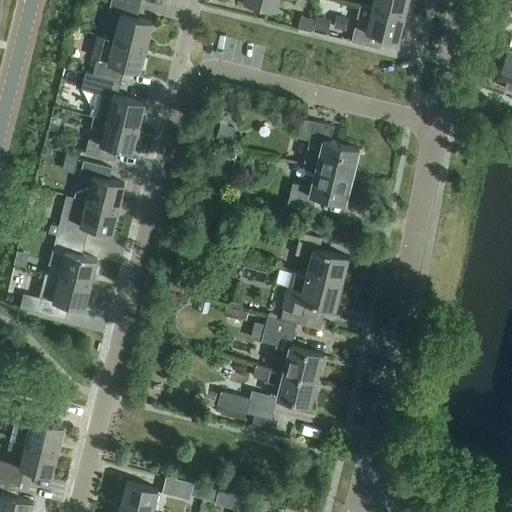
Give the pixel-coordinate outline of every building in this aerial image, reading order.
[(120,16),(114,39),(146,47),(152,22),(137,18),(140,4),(124,0),(111,0),(108,13),(120,16)] [(290,0),(244,0),(244,2),(276,10),(278,0),(286,0),(291,1),(290,0)] [(374,0),(372,7),(404,15),(408,0),(374,0)] [(404,15),(372,7),(372,8),(360,5),(357,17),(369,20),(367,30),(355,27),(351,41),(380,48),(383,37),(398,40),(404,15)] [(298,28),(311,31),(314,19),(301,16),(298,28)] [(317,17),(314,30),(324,32),(327,19),(317,17)] [(96,58),(92,75),(121,82),(124,68),(140,72),(146,47),(114,39),(98,35),(92,57),(96,58)] [(511,50),(508,49),(496,82),(511,87),(511,50)] [(89,115),(93,116),(138,127),(144,102),(117,96),(121,82),(92,75),(88,91),(95,93),(89,115)] [(138,127),(93,116),(91,126),(104,129),(101,142),(89,139),(85,153),(114,160),(116,148),(132,152),(138,127)] [(231,143),(235,128),(227,126),(229,118),(222,117),(216,139),(231,143)] [(304,164),(316,167),(352,176),(359,148),(330,141),(333,126),(314,121),(304,164)] [(213,156),(233,162),(236,150),(216,144),(213,156)] [(66,195),(118,208),(124,183),(109,179),(112,168),(83,161),(80,175),(92,178),(89,188),(77,191),(75,191),(74,197),(66,195)] [(352,176),(316,167),(311,187),(293,183),(287,205),(312,211),(316,197),(345,204),(352,176)] [(57,234),(85,241),(88,227),(112,233),(118,208),(66,195),(59,226),(51,224),(49,232),(57,234)] [(187,241),(212,247),(216,234),(190,228),(187,241)] [(311,259),(307,274),(342,283),(349,257),(319,250),(322,238),(301,232),(295,255),(311,259)] [(57,234),(47,273),(91,284),(97,259),(81,255),(85,241),(57,234)] [(342,283),(307,274),(293,271),(289,287),(287,286),(282,308),(303,313),(306,302),(335,309),(342,283)] [(91,284),(47,273),(37,312),(65,319),(69,305),(85,309),(91,284)] [(239,310),(238,317),(246,319),(248,312),(239,310)] [(287,357),(283,371),(318,380),(324,354),(291,345),(296,323),(267,316),(261,341),(277,345),(274,354),(287,357)] [(318,380),(283,371),(257,364),(253,375),(265,379),(265,381),(280,385),(276,397),(311,406),(318,380)] [(217,404),(247,412),(250,398),(221,391),(217,404)] [(64,426),(48,422),(51,410),(23,403),(20,414),(16,414),(10,439),(16,440),(25,443),(57,451),(64,426)] [(0,460),(0,477),(20,483),(24,469),(51,476),(57,451),(25,443),(16,440),(10,439),(8,449),(23,453),(20,465),(0,460)] [(187,494),(203,498),(206,486),(166,476),(162,493),(186,499),(187,494)] [(0,511),(29,511),(33,501),(17,497),(20,483),(0,477),(0,511)] [(126,481),(120,506),(143,511),(152,511),(158,489),(126,481)] [(206,486),(203,498),(216,501),(219,489),(206,486)] [(248,511),(247,511),(265,511),(269,501),(243,495),(240,509),(248,511)]
